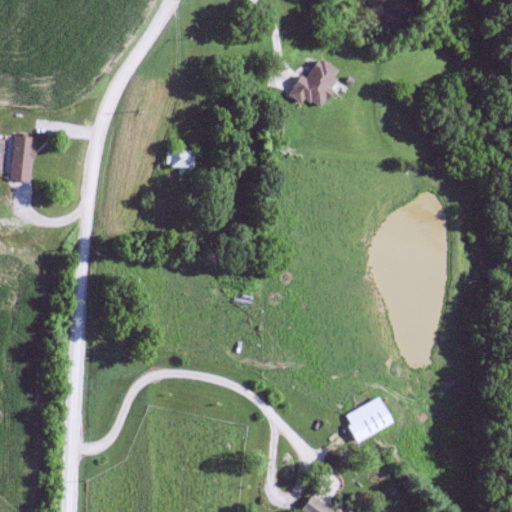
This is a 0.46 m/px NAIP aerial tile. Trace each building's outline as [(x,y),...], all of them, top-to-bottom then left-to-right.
[(297,75),(286,94),(299,103),(302,98),(317,107),(338,72),(315,58),(303,78),(297,75)] [(31,137),(10,136),(7,180),(28,181),(31,137)] [(163,150),(163,167),(190,168),(190,151),(163,150)] [(340,415),(352,442),(389,425),(377,398),(340,415)] [(330,511),(308,496),(297,511),(330,511)]
